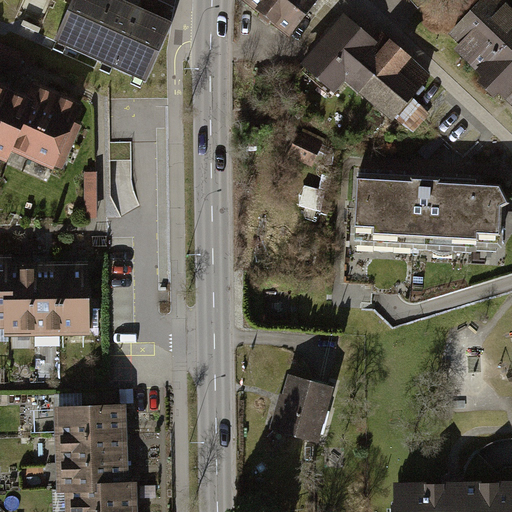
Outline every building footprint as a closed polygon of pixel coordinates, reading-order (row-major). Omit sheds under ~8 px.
[(177,24),(123,0),(79,0),(57,51),(70,57),(74,49),(108,64),(105,72),(117,77),(120,70),(139,79),(135,87),(147,92),(177,24)] [(241,0),(280,32),(307,0),(241,0)] [(511,15),(496,0),(475,0),(436,40),(511,113),(511,15)] [(425,81),(337,12),(295,66),(327,91),(336,78),(392,123),(425,81)] [(35,85),(27,105),(74,123),(82,103),(35,85)] [(27,105),(7,98),(0,117),(0,155),(9,159),(13,150),(58,167),(74,123),(27,105)] [(347,172),(345,244),(498,250),(500,178),(347,172)] [(31,272),(3,272),(3,332),(3,342),(31,342),(31,272)] [(54,272),(31,272),(31,342),(54,342),(54,272)] [(79,272),(54,272),(54,342),(79,342),(79,272)] [(283,377),(268,428),(314,442),(329,390),(283,377)] [(128,404),(58,406),(59,436),(129,434),(128,404)] [(129,434),(59,436),(59,460),(130,458),(129,434)] [(130,458),(59,460),(60,485),(71,485),(130,483),(130,458)] [(130,483),(71,485),(71,511),(139,511),(139,483),(130,483)] [(511,511),(511,484),(386,487),(386,511),(511,511)]
